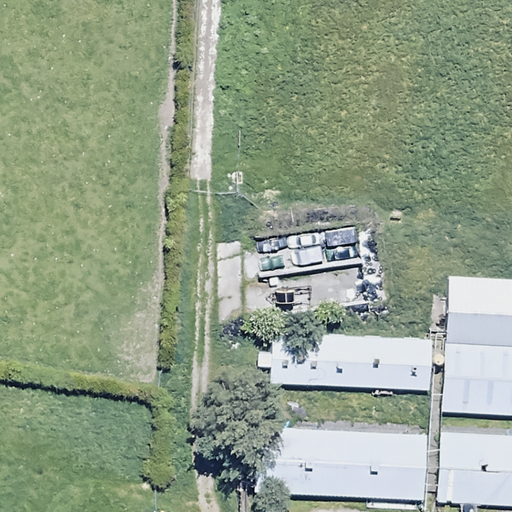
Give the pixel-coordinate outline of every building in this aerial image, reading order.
[(362,299),(349,222),(238,242),(251,319),(362,299)] [(511,280),(445,277),(438,410),(511,413),(511,280)] [(426,339),(267,332),(266,353),(254,352),(253,366),(266,366),(265,382),(424,389),(426,339)] [(422,433),(252,427),(250,492),(419,498),(422,433)] [(511,434),(438,431),(435,501),(511,504),(511,434)]
